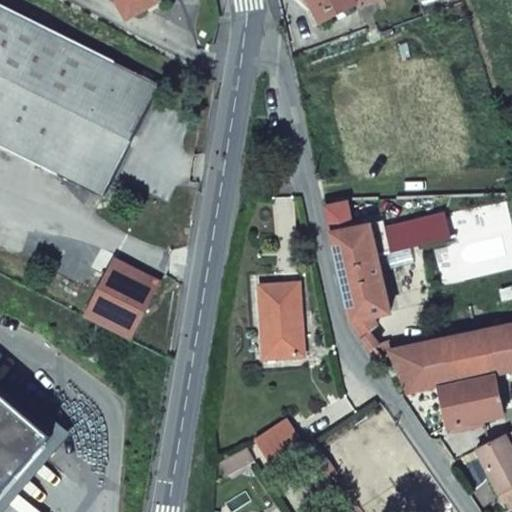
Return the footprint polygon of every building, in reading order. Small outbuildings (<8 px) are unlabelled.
[(122,0),(132,16),(161,0),(122,0)] [(354,0),(311,0),(322,22),(357,4),(354,0)] [(161,84),(0,4),(0,145),(105,197),(161,84)] [(346,203),(327,207),(333,232),(352,228),(346,203)] [(443,211),(379,226),(385,252),(450,236),(443,211)] [(352,228),(333,232),(354,323),(373,350),(380,345),(371,331),(379,325),(375,318),(390,314),(371,225),(352,228)] [(161,283),(116,260),(87,317),(132,340),(161,283)] [(300,283),(261,286),(266,359),(305,356),(304,335),(302,335),(300,313),(302,312),(300,283)] [(436,341),(389,351),(409,394),(442,388),(497,377),(511,374),(511,325),(479,332),(436,341)] [(497,377),(442,388),(450,428),(505,417),(497,377)] [(0,495),(53,434),(0,388),(0,495)] [(288,421),(273,430),(278,437),(292,428),(288,421)] [(273,430),(256,440),(273,467),(304,447),(298,438),(292,428),(278,437),(273,430)] [(511,432),(480,449),(501,493),(503,492),(511,487),(511,432)] [(327,460),(314,440),(305,446),(327,479),(334,473),(327,461),(327,460)] [(246,448),(222,464),(229,478),(254,461),(246,448)] [(511,487),(503,492),(511,508),(511,487)]
